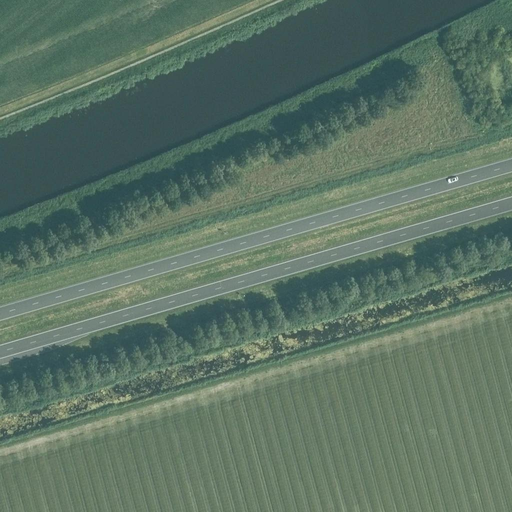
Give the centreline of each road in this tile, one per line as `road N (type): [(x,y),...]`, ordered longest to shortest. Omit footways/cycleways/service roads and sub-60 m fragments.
road 1 (trunk): [(511,168),(0,320)]
road 2 (trunk): [(0,355),(511,206)]
